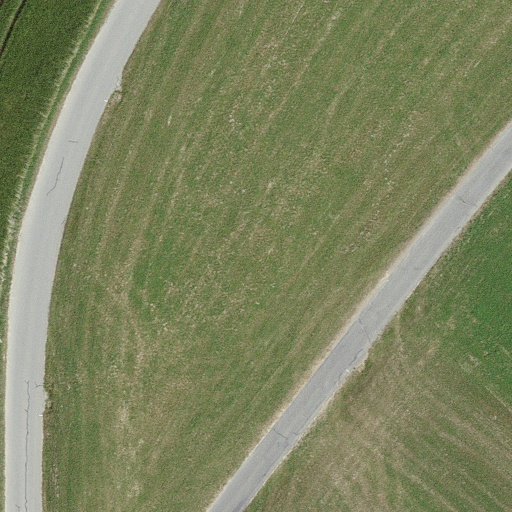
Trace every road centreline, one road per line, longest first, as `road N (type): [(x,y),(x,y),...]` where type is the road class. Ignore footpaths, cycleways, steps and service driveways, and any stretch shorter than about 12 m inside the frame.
road 1 (unclassified): [(135,0),(67,132),(34,255),(23,511)]
road 2 (unclassified): [(234,511),(511,156)]
